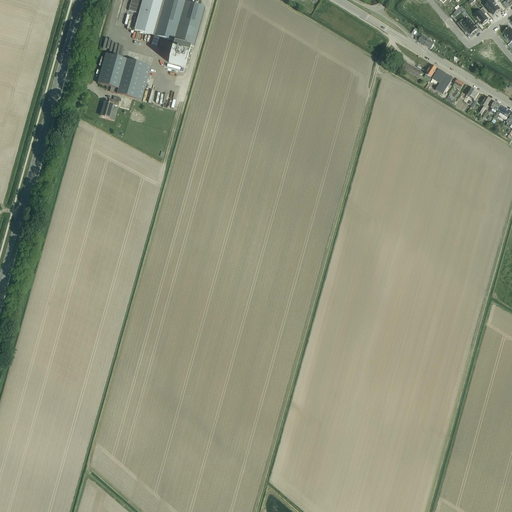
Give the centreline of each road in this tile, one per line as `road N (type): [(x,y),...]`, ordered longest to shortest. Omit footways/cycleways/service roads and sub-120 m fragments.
road 1 (track): [(395,34),(375,71),(253,511)]
road 2 (secondary): [(0,282),(78,0)]
road 3 (tertiary): [(511,104),(338,0)]
